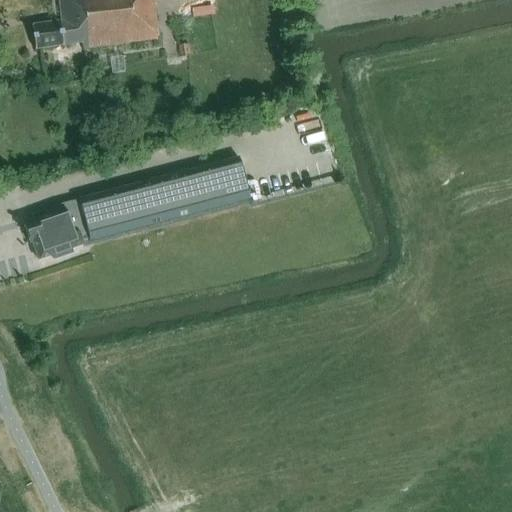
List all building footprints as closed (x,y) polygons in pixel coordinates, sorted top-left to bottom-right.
[(82,50),(157,39),(152,0),(58,0),(61,23),(31,26),(34,50),(81,43),(82,50)] [(188,56),(186,44),(175,46),(177,58),(188,56)] [(281,84),(270,94),(276,101),(287,91),(281,84)] [(237,159),(221,163),(220,159),(215,156),(202,160),(204,168),(61,205),(72,235),(78,233),(84,231),(85,236),(133,224),(134,230),(248,200),(237,159)] [(78,233),(72,235),(61,205),(38,213),(40,218),(23,224),(30,243),(31,242),(38,261),(52,256),(53,260),(72,254),(70,250),(82,246),(78,233)]
